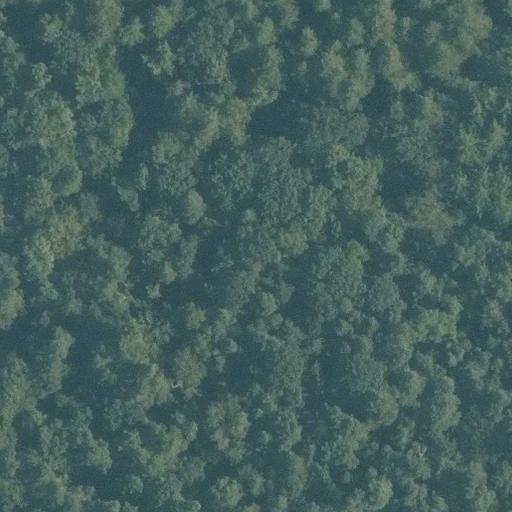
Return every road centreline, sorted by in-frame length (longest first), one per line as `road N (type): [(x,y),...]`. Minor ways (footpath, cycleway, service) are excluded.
road 1 (track): [(0,109),(511,272)]
road 2 (track): [(0,218),(120,511)]
road 3 (track): [(481,0),(401,237)]
